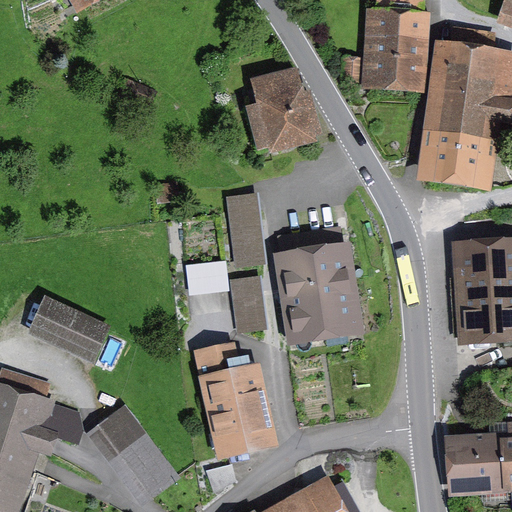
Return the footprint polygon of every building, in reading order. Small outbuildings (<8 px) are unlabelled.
[(378,0),(374,82),(418,85),(422,0),(378,0)] [(511,0),(507,0),(503,14),(511,17),(511,0)] [(480,182),(488,120),(507,123),(510,102),(491,100),(497,57),(472,54),(475,32),(455,30),(452,51),(447,50),(430,175),(480,182)] [(344,81),(359,82),(360,62),(345,61),(344,81)] [(252,84),(269,149),(315,137),(296,73),(252,84)] [(134,85),(129,98),(148,106),(153,93),(134,85)] [(156,188),(158,203),(179,200),(176,185),(156,188)] [(229,200),(237,266),(259,263),(251,197),(229,200)] [(282,239),(298,337),(352,329),(337,231),(282,239)] [(511,335),(511,247),(496,249),(497,253),(463,255),(468,339),(511,335)] [(189,290),(230,289),(229,258),(188,259),(189,290)] [(232,282),(238,332),(263,329),(257,279),(232,282)] [(49,303),(35,333),(89,358),(103,328),(49,303)] [(214,428),(220,453),(266,443),(250,371),(236,375),(230,349),(199,356),(205,382),(211,381),(221,427),(214,428)] [(0,378),(0,507),(8,510),(28,447),(47,453),(52,435),(77,444),(82,429),(79,416),(43,404),(48,387),(2,373),(0,378)] [(101,432),(150,496),(174,478),(125,413),(101,432)] [(455,487),(511,483),(511,442),(452,447),(455,487)] [(208,473),(214,491),(235,479),(231,467),(208,473)] [(342,511),(330,490),(289,511),(342,511)]
